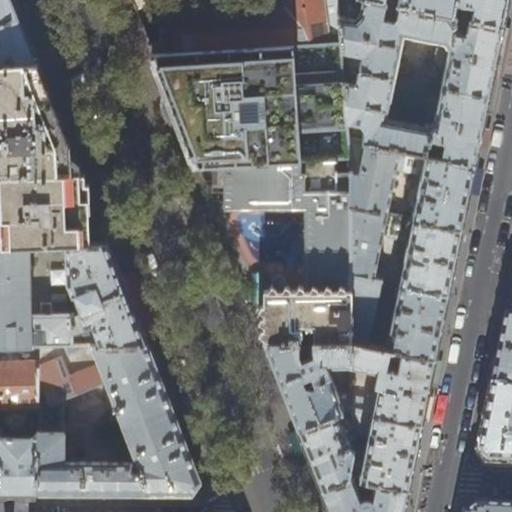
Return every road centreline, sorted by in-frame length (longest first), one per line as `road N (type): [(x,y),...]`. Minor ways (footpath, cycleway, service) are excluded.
road 1 (tertiary): [(72,0),(270,511)]
road 2 (residential): [(440,482),(481,291)]
road 3 (residential): [(481,291),(511,139)]
